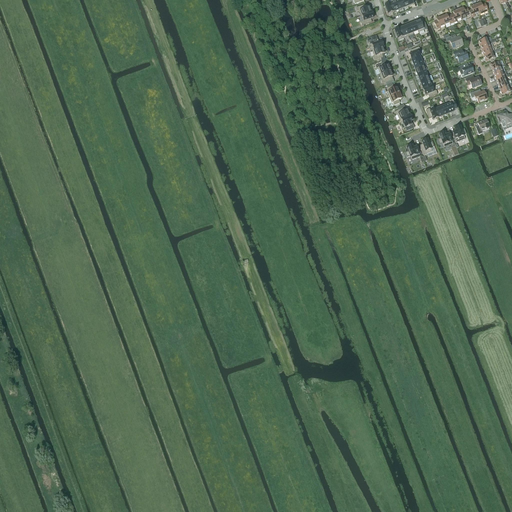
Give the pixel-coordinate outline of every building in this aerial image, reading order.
[(403,9),(399,0),(400,0),(395,2),(395,1),(394,1),(398,11),(403,9)] [(408,7),(405,0),(399,0),(403,9),(408,7)] [(498,0),(501,5),(505,3),(507,8),(508,8),(504,0),(498,0)] [(398,11),(394,1),(389,3),(393,13),(398,11)] [(393,13),(389,3),(384,5),(388,15),(393,13)] [(479,14),(479,15),(488,12),(485,4),(481,5),(481,3),(476,6),(479,14)] [(356,8),(357,12),(358,11),(360,17),(361,16),(371,13),(371,12),(369,8),(366,9),(365,5),(356,8)] [(470,17),(471,18),(474,17),(474,16),(479,14),(476,6),(470,8),(471,9),(468,11),(470,17)] [(458,10),(461,18),(466,17),(467,18),(470,17),(468,11),(467,9),(464,10),(463,8),(458,10)] [(450,16),(454,23),(457,22),(456,20),(461,18),(458,10),(453,12),(454,14),(450,16)] [(361,16),(360,17),(362,22),(360,22),(361,26),(372,23),(371,20),(373,19),(371,13),(361,16)] [(441,17),(445,25),(449,23),(450,25),(454,23),(450,16),(447,17),(447,15),(441,17)] [(440,27),(445,25),(441,17),(436,19),(437,21),(434,22),(437,30),(440,29),(440,27)] [(424,31),(420,21),(415,23),(419,33),(424,31)] [(419,33),(415,23),(410,25),(413,33),(418,32),(418,33),(419,33)] [(413,33),(410,25),(405,27),(408,37),(413,35),(413,33)] [(408,37),(405,27),(399,29),(403,39),(408,37)] [(403,39),(399,29),(394,31),(398,41),(403,39)] [(456,39),(450,41),(453,49),(463,45),(460,37),(456,39)] [(478,42),(480,47),(490,44),(490,45),(491,44),(493,43),(492,42),(491,42),(489,38),(487,39),(478,42)] [(378,40),(368,43),(369,47),(370,46),(372,52),(383,49),(384,48),(382,42),(378,43),(378,40)] [(480,47),(482,52),(492,48),(493,48),(491,44),(490,45),(490,44),(480,47)] [(412,54),(409,55),(411,61),(421,57),(419,52),(420,51),(419,48),(410,51),(412,54)] [(482,52),(484,57),(497,53),(496,52),(494,53),(492,48),(482,52)] [(383,49),(372,52),(374,57),(372,57),(374,61),(380,59),(381,61),(385,60),(384,57),(383,58),(382,55),(385,54),(383,49)] [(463,62),(469,60),(466,53),(463,54),(462,51),(453,54),(455,58),(457,57),(459,64),(464,63),(463,62)] [(486,63),(495,59),(496,59),(495,54),(497,53),(484,57),(486,63)] [(421,57),(411,61),(413,66),(423,62),(421,57)] [(382,64),(375,67),(377,71),(378,70),(380,75),(380,76),(391,71),(389,65),(385,66),(384,64),(386,63),(385,60),(381,61),(381,62),(382,64)] [(423,62),(413,66),(415,71),(425,67),(423,62)] [(490,66),(492,71),(501,68),(500,67),(499,63),(490,66)] [(458,68),(459,72),(462,78),(474,73),(471,66),(468,67),(467,64),(458,68)] [(501,68),(492,71),(494,76),(505,72),(505,71),(502,72),(501,69),(503,68),(503,66),(500,67),(501,68)] [(425,67),(415,71),(417,76),(427,72),(425,67)] [(391,71),(380,76),(382,80),(380,81),(382,84),(385,83),(386,86),(392,84),(391,81),(393,80),(392,77),(393,77),(391,71)] [(427,72),(417,76),(419,81),(429,78),(427,72)] [(494,76),(496,81),(505,78),(504,77),(506,76),(505,72),(494,76)] [(496,81),(498,86),(509,82),(509,81),(508,82),(506,78),(507,78),(507,76),(506,76),(504,77),(505,78),(496,81)] [(472,89),(481,86),(478,78),(474,80),(473,77),(465,80),(468,86),(470,85),(472,89)] [(429,78),(419,81),(421,86),(431,83),(429,78)] [(498,86),(500,91),(509,88),(508,87),(510,86),(511,88),(511,87),(511,85),(511,83),(510,84),(509,82),(498,86)] [(431,83),(421,86),(423,91),(433,87),(431,83)] [(393,86),(384,90),(385,94),(387,93),(389,98),(394,96),(399,93),(397,88),(394,89),(393,86)] [(502,96),(511,93),(511,92),(510,88),(511,88),(510,86),(508,87),(509,88),(500,91),(502,96)] [(433,87),(423,91),(425,97),(428,95),(429,98),(437,95),(436,91),(434,92),(433,87)] [(478,103),(487,100),(484,91),(480,93),(478,91),(470,94),(472,99),(475,98),(476,101),(477,100),(478,103)] [(394,96),(389,98),(391,104),(393,103),(394,106),(400,104),(399,101),(402,99),(399,93),(394,96)] [(450,103),(445,105),(448,115),(454,112),(454,111),(456,110),(452,100),(449,101),(450,103)] [(445,105),(440,107),(443,117),(448,115),(445,105)] [(440,107),(434,109),(438,119),(443,117),(440,107)] [(403,109),(394,113),(396,116),(397,115),(399,120),(410,115),(409,115),(407,110),(404,111),(403,109)] [(429,109),(426,111),(429,119),(432,118),(433,121),(438,119),(434,109),(430,111),(429,109)] [(497,116),(500,124),(501,124),(503,128),(511,125),(511,126),(511,114),(511,115),(508,116),(507,113),(503,115),(502,114),(497,116)] [(410,115),(399,120),(402,126),(400,126),(402,129),(405,128),(406,131),(413,129),(410,122),(413,121),(410,115)] [(482,131),(490,128),(486,120),(483,121),(483,122),(481,123),(480,122),(478,123),(479,126),(475,128),(479,136),(483,134),(482,131)] [(455,132),(452,133),(456,143),(465,140),(463,136),(466,135),(464,130),(461,131),(460,127),(456,128),(454,129),(455,132)] [(440,139),(437,140),(439,145),(442,144),(444,148),(453,144),(452,142),(449,134),(446,135),(445,133),(441,134),(439,135),(438,135),(440,139)] [(420,146),(419,146),(423,156),(432,152),(431,149),(434,147),(432,142),(429,143),(427,139),(423,141),(422,141),(422,142),(421,142),(422,145),(420,146)] [(408,152),(404,153),(406,158),(410,157),(411,161),(420,157),(419,155),(420,155),(417,147),(413,148),(412,145),(409,147),(409,146),(406,147),(407,148),(406,148),(408,152)]
